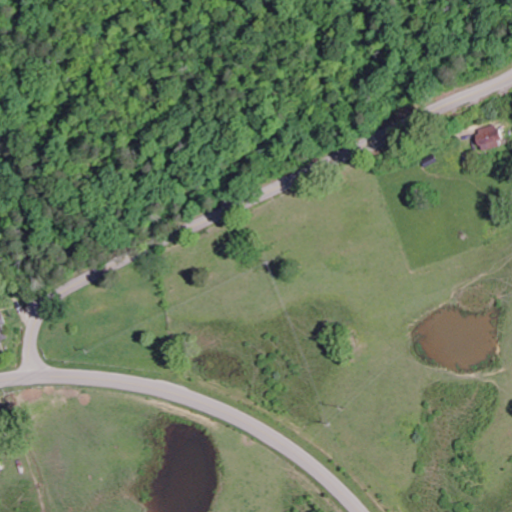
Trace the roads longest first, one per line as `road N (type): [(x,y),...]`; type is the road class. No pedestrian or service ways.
road 1 (tertiary): [(32,378),(32,334),(60,295),(511,76)]
road 2 (secondary): [(361,511),(299,456),(205,404),(100,380),(0,381)]
